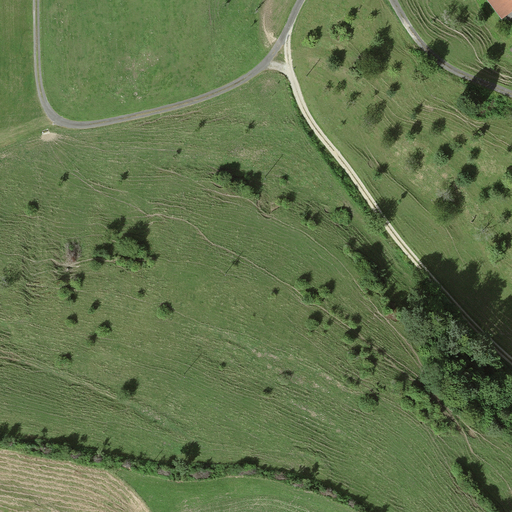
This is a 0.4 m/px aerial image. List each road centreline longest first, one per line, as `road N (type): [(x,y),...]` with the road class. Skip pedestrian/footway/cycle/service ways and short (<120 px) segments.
road 1 (track): [(511,363),(394,238),(302,109),(286,44),(301,0)]
road 2 (track): [(33,0),(34,74),(54,121),(87,124),(224,89),(260,68),(287,29)]
road 3 (track): [(390,0),(436,59),(511,96)]
